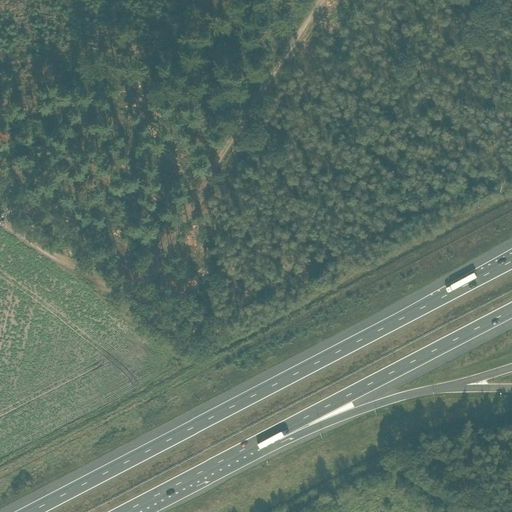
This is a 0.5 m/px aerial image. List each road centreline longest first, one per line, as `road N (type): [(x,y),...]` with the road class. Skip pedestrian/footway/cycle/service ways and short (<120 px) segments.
road 1 (motorway): [(511,260),(25,511)]
road 2 (track): [(323,0),(129,295),(0,213)]
road 3 (motorway): [(274,433),(511,309)]
road 4 (track): [(461,511),(386,468),(356,473),(284,511)]
road 5 (motorway): [(123,511),(274,433)]
road 6 (motorway): [(274,433),(436,389)]
